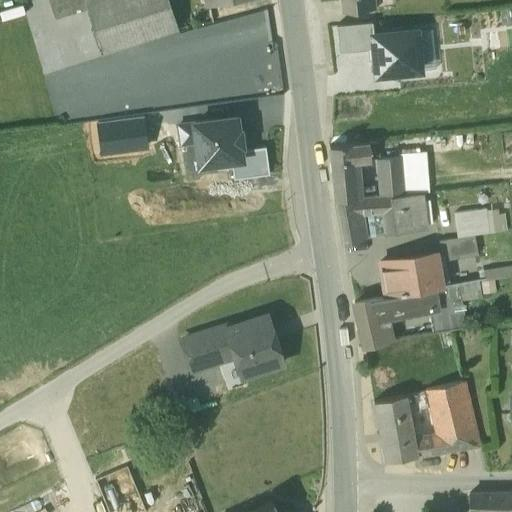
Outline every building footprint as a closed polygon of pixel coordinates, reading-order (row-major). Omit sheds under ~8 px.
[(167,0),(83,0),(101,53),(177,29),(167,0)] [(368,0),(339,0),(341,10),(339,10),(340,13),(355,11),(370,10),(368,0)] [(373,34),(372,23),(337,26),(339,52),(373,49),(372,35),(373,34)] [(431,29),(373,34),(372,35),(373,49),(375,74),(435,68),(431,29)] [(232,160),(241,159),(239,150),(239,145),(241,145),(239,125),(237,125),(235,112),(190,117),(190,121),(176,123),(179,146),(193,144),(196,165),(232,160)] [(373,143),(329,147),(333,200),(334,202),(366,198),(363,163),(374,162),(373,143)] [(232,160),(234,179),(269,175),(265,147),(239,150),(241,159),(232,160)] [(401,156),(377,158),(380,197),(384,196),(398,195),(404,194),(401,156)] [(404,194),(398,195),(399,210),(402,230),(430,227),(426,193),(404,194)] [(398,195),(384,196),(386,211),(399,210),(398,195)] [(366,198),(334,202),(341,238),(356,235),(355,223),(362,221),(361,213),(381,212),(386,211),(384,196),(380,197),(366,198)] [(483,208),(453,212),(456,236),(473,234),(486,232),(483,208)] [(386,211),(381,212),(385,234),(402,230),(399,210),(386,211)] [(456,236),(437,239),(439,254),(441,260),(477,254),(473,234),(456,236)] [(433,252),(379,261),(385,297),(439,285),(433,252)] [(483,274),(511,272),(511,263),(483,265),(483,274)] [(458,283),(431,288),(434,303),(438,323),(440,330),(471,325),(465,286),(458,287),(458,283)] [(431,288),(409,292),(412,307),(434,303),(431,288)] [(385,297),(354,303),(364,345),(393,338),(388,313),(412,307),(409,292),(385,297)] [(227,327),(225,327),(234,354),(241,376),(281,363),(265,314),(227,327)] [(438,323),(423,325),(424,333),(440,330),(438,323)] [(226,324),(182,338),(191,368),(234,354),(225,327),(227,327),(226,324)] [(463,379),(425,390),(429,405),(437,434),(442,436),(444,451),(479,444),(463,379)] [(429,405),(425,390),(406,394),(410,412),(421,410),(420,406),(429,405)] [(406,394),(374,401),(384,460),(418,455),(415,439),(410,412),(406,394)] [(437,434),(415,439),(418,455),(444,451),(442,436),(437,434)] [(511,511),(511,491),(470,493),(468,511),(475,511),(511,511)] [(274,511),(270,502),(246,511),(274,511)]
